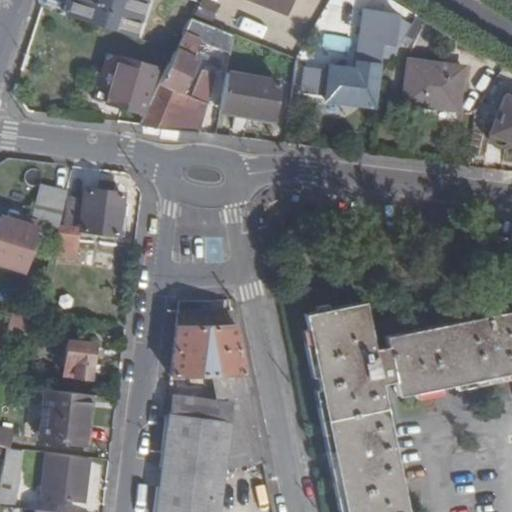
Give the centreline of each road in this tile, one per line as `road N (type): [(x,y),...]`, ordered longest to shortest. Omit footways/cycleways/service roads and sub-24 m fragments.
road 1 (tertiary): [(243,171),(311,171),(511,197)]
road 2 (residential): [(298,511),(248,273)]
road 3 (residential): [(158,275),(128,511)]
road 4 (tertiary): [(0,136),(160,161)]
